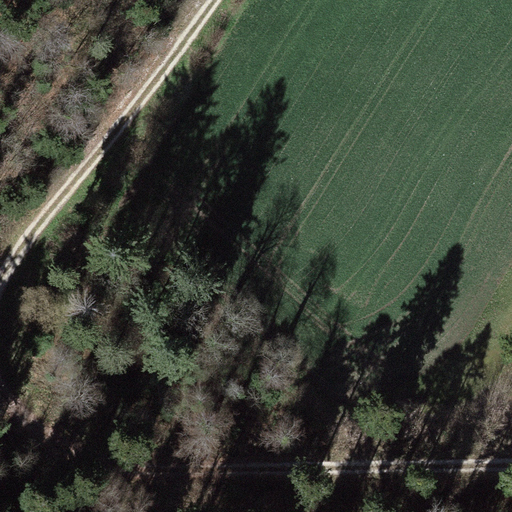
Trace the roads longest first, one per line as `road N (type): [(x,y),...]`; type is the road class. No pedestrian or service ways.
road 1 (track): [(0,387),(46,440),(98,459),(195,469),(511,461)]
road 2 (track): [(214,0),(0,275)]
